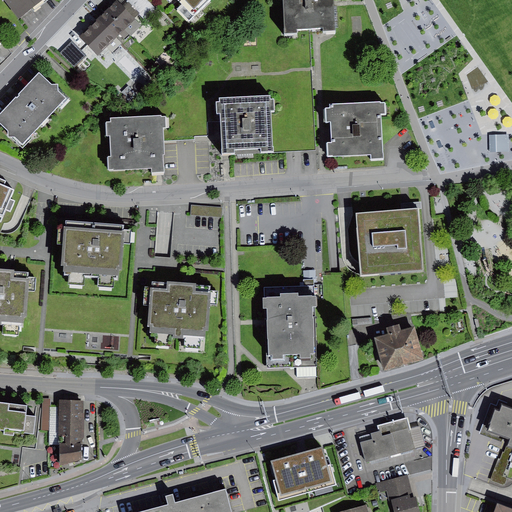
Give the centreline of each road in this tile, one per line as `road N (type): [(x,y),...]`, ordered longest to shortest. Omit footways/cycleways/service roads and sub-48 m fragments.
road 1 (residential): [(0,157),(74,188),(123,196),(438,177)]
road 2 (primary): [(259,428),(442,375)]
road 3 (primary): [(107,387),(180,397),(259,428)]
road 4 (primary): [(259,428),(128,470)]
road 5 (residential): [(442,375),(450,406),(446,511)]
road 6 (primary): [(128,470),(0,508)]
